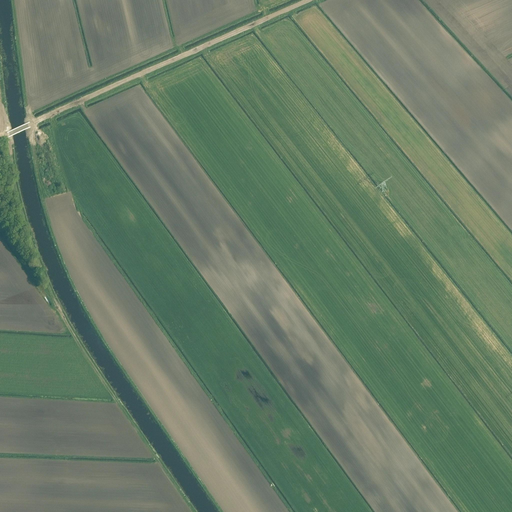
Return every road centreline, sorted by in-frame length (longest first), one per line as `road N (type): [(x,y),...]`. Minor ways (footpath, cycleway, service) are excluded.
road 1 (track): [(4,137),(56,306),(192,511)]
road 2 (track): [(308,0),(4,137)]
